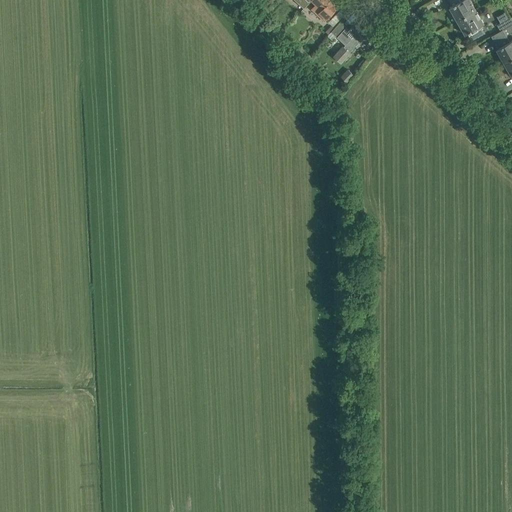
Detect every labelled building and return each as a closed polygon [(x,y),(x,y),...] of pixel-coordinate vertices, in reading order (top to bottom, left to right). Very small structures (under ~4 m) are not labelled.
[(311,0),(311,1),(315,5),(312,9),(324,20),(334,9),(328,3),(331,0),(311,0)] [(447,0),(451,6),(449,7),(458,21),(476,10),(469,0),(447,0)] [(484,23),(476,10),(458,21),(465,34),(467,33),(471,40),(484,32),(480,25),(484,23)] [(500,31),(506,28),(511,24),(511,18),(511,17),(497,25),(500,31)] [(342,60),(350,52),(349,52),(362,38),(367,43),(373,37),(356,21),(347,30),(345,28),(338,36),(346,44),(343,46),(336,54),(342,60)] [(345,28),(339,22),(331,31),(337,37),(338,36),(345,28)] [(504,63),(511,58),(511,39),(509,41),(506,35),(494,41),(498,48),(496,49),(504,63)] [(308,53),(300,46),(294,52),(302,60),(308,53)] [(346,81),(353,74),(348,70),(341,77),(346,81)]
